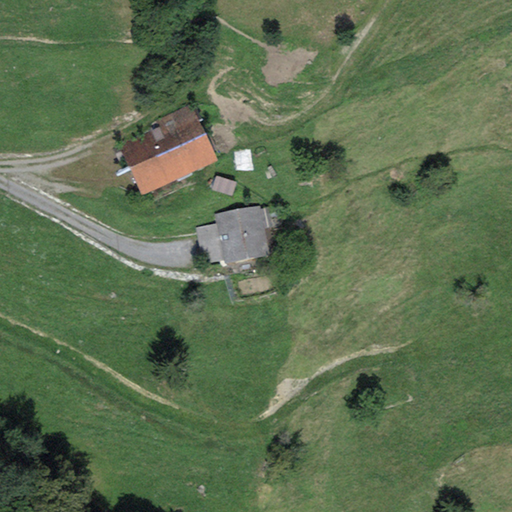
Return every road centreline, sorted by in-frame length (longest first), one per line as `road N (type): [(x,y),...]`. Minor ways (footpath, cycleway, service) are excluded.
road 1 (track): [(0,168),(77,154),(188,98),(209,98),(277,128),(334,90),(395,0)]
road 2 (track): [(0,320),(162,408),(230,429),(270,421),(316,380),(389,353)]
road 3 (track): [(34,167),(54,181),(145,207),(171,205),(206,184)]
